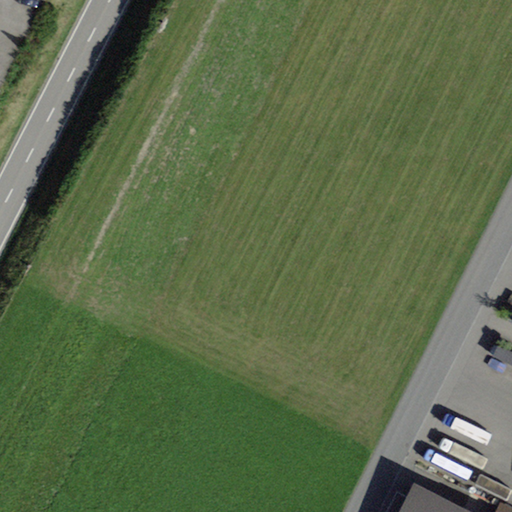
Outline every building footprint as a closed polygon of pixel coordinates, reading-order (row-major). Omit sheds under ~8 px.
[(258,0),(291,12),(295,0),(258,0)] [(505,44),(511,24),(511,0),(498,0),(485,36),(505,44)] [(398,85),(427,90),(433,63),(404,57),(398,85)] [(379,122),(410,129),(417,99),(386,92),(379,122)] [(161,196),(190,197),(191,155),(162,154),(161,196)] [(386,274),(403,238),(384,229),(367,265),(386,274)] [(450,289),(467,253),(430,236),(413,272),(450,289)] [(310,309),(339,323),(357,286),(328,272),(310,309)] [(372,341),(397,296),(372,282),(347,327),(372,341)] [(347,418),(348,388),(312,386),(311,417),(347,418)] [(191,403),(180,425),(216,443),(227,420),(191,403)] [(138,511),(297,511),(166,452),(138,511)] [(463,511),(417,489),(405,511),(463,511)]
